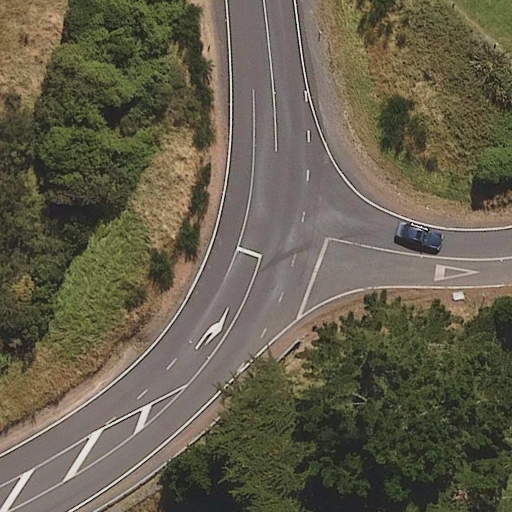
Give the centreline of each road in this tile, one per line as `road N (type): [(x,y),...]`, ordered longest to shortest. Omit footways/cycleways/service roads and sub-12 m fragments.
road 1 (secondary): [(269,221),(246,297),(186,384),(74,476),(7,511)]
road 2 (unclassified): [(269,221),(418,253),(511,254)]
road 3 (secondary): [(264,0),(275,97),(269,221)]
